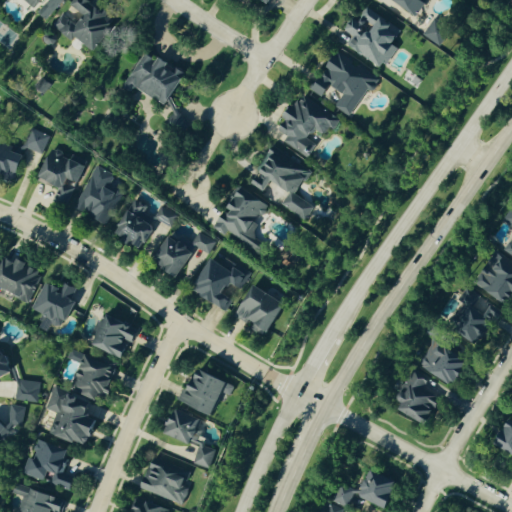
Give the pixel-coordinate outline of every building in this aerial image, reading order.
[(49,20),(65,0),(10,0),(13,2),(14,0),(25,0),(38,11),(49,20)] [(100,51),(121,19),(105,9),(106,8),(94,0),(76,0),(73,5),(88,15),(81,25),(64,14),(56,27),(78,42),(80,39),(100,51)] [(425,0),(385,0),(385,1),(411,20),(425,0)] [(398,29),(362,9),(353,25),(348,22),(336,43),(382,70),(394,49),(389,46),(398,29)] [(437,48),(445,36),(428,24),(420,36),(437,48)] [(348,118),(373,78),(331,51),(306,90),(319,98),(325,89),(338,97),(332,108),(348,118)] [(137,89),(170,107),(189,74),(164,59),(162,62),(147,53),(127,89),(134,93),(137,89)] [(268,136),(305,159),(313,145),(304,139),(310,129),(324,138),(336,119),(295,95),(278,122),(277,122),(268,136)] [(43,155),(51,137),(33,128),(24,146),(43,155)] [(0,171),(21,176),(27,150),(0,144),(0,171)] [(298,195),(312,174),(274,149),(267,159),(272,162),(258,183),(269,190),(276,179),(293,191),(284,204),(308,220),(317,207),(298,195)] [(81,181),(88,164),(55,151),(44,177),(67,187),(71,177),(81,181)] [(116,173),(96,165),(78,209),(111,223),(124,193),(110,187),(116,173)] [(262,256),(268,247),(252,236),(272,205),(241,184),(232,198),(238,202),(230,214),(226,212),(215,229),(225,235),(226,233),(262,256)] [(74,187),(62,185),(60,196),(72,199),(74,187)] [(121,234),(149,247),(161,219),(147,213),(151,206),(136,200),(121,234)] [(173,228),(180,216),(164,206),(156,217),(173,228)] [(210,254),(217,242),(200,232),(193,245),(210,254)] [(511,233),(499,251),(511,261),(511,233)] [(186,274),(197,249),(170,236),(159,262),(186,274)] [(45,271),(10,254),(0,274),(0,284),(32,300),(45,271)] [(234,270),(216,258),(196,287),(228,309),(251,275),(237,266),(234,270)] [(511,265),(503,261),(487,289),(511,302),(511,265)] [(34,308),(54,318),(52,323),(60,327),(65,317),(71,320),(86,292),(68,282),(64,289),(48,281),(34,308)] [(290,304),(258,284),(238,315),(256,327),(255,328),(269,337),(290,304)] [(460,300),(473,309),(466,320),(474,326),(468,334),(483,344),(506,313),(496,305),(494,307),(469,289),(460,300)] [(106,315),(137,330),(131,342),(124,338),(122,342),(126,345),(120,358),(92,344),(106,315)] [(459,385),(474,360),(447,345),(452,335),(441,329),(421,363),(459,385)] [(0,379),(18,371),(5,344),(0,346),(0,379)] [(76,393),(56,387),(49,408),(59,411),(53,434),(93,445),(101,420),(92,417),(96,400),(102,402),(105,392),(112,394),(120,364),(88,354),(76,393)] [(181,400),(218,414),(226,393),(233,396),(239,383),(203,369),(195,390),(187,386),(181,400)] [(431,424),(445,400),(427,390),(432,381),(415,372),(407,387),(409,388),(403,399),(408,401),(404,409),(431,424)] [(39,403),(43,383),(21,379),(17,399),(39,403)] [(23,426),(27,408),(15,405),(11,424),(23,426)] [(212,468),(218,447),(202,442),(208,420),(178,411),(171,436),(201,445),(196,464),(212,468)] [(0,441),(12,429),(0,418),(0,441)] [(511,420),(500,445),(511,451),(511,420)] [(26,473),(50,483),(51,481),(74,490),(78,479),(66,474),(74,451),(40,437),(33,455),(26,473)] [(186,504),(190,489),(188,488),(194,467),(155,455),(144,491),(186,504)] [(392,509),(404,483),(375,470),(363,496),(392,509)] [(65,511),(69,502),(19,482),(14,493),(25,497),(18,511),(65,511)] [(346,511),(356,491),(344,485),(330,511),(346,511)] [(173,511),(174,509),(143,499),(138,511),(173,511)]
